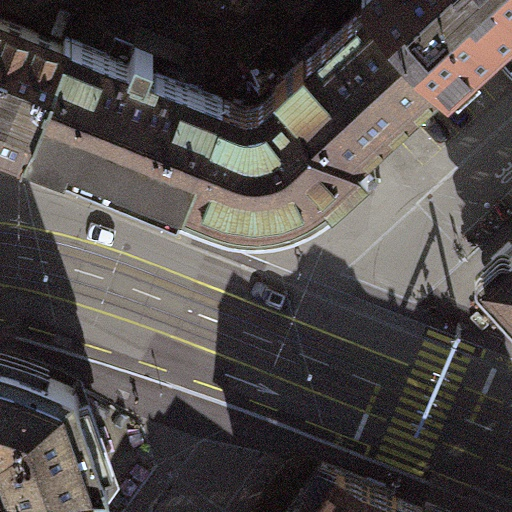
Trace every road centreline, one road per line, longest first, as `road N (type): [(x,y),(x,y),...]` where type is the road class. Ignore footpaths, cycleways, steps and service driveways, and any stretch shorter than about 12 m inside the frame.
road 1 (secondary): [(294,352),(120,284),(0,255)]
road 2 (residential): [(294,352),(511,164)]
road 3 (secondary): [(511,439),(294,352)]
road 4 (residential): [(294,352),(178,511)]
